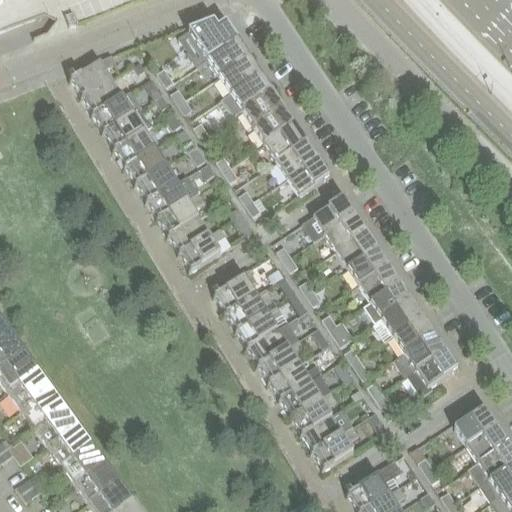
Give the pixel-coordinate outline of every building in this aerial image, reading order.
[(0,0),(0,12),(25,3),(23,0),(0,0)] [(187,36),(205,64),(236,44),(225,27),(217,33),(212,26),(212,27),(188,36),(187,36)] [(205,64),(217,81),(247,61),(242,53),(238,42),(237,43),(236,44),(205,64)] [(248,60),(247,61),(217,81),(228,98),(258,78),(253,70),(249,59),(248,60)] [(79,104),(110,84),(104,75),(114,69),(111,62),(99,67),(99,66),(67,86),(68,87),(71,86),(81,102),(78,104),(79,104)] [(133,71),(138,79),(144,75),(139,67),(133,71)] [(163,74),(155,79),(165,93),(172,88),(163,74)] [(228,98),(240,115),(270,95),(264,87),(261,76),(259,77),(260,77),(258,78),(228,98)] [(121,102),(110,84),(79,104),(79,105),(81,103),(92,119),(89,121),(121,102)] [(167,110),(155,90),(148,95),(161,114),(167,110)] [(240,115),(251,132),(262,149),(292,129),(287,121),(283,110),(282,110),(282,111),(281,112),(276,104),(272,93),(271,93),(271,94),(270,95),(240,115)] [(177,95),(169,100),(183,120),(191,115),(177,95)] [(100,138),(100,139),(132,119),(121,102),(89,121),(90,122),(92,121),(102,137),(100,138)] [(111,156),(143,136),(150,131),(143,125),(137,116),(132,119),(100,139),(101,139),(103,138),(113,154),(111,156)] [(180,129),(173,118),(164,124),(171,135),(180,129)] [(274,166),(304,146),(298,138),(295,127),(294,127),(294,128),(292,129),(262,149),(274,166)] [(200,129),(192,134),(206,154),(214,149),(200,129)] [(191,146),(183,135),(175,141),(182,152),(191,146)] [(143,136),(111,156),(111,157),(114,155),(124,171),(122,173),(154,154),(143,136)] [(285,183),(315,163),(310,154),(306,144),(305,144),(305,145),(304,146),(274,166),(285,183)] [(204,165),(195,153),(187,158),(196,171),(204,165)] [(132,190),(133,191),(164,171),(154,154),(122,173),(122,174),(125,172),(135,189),(132,190)] [(298,202),(328,182),(321,171),(318,161),(316,161),(316,162),(315,163),(285,183),(298,202)] [(222,162),(215,168),(229,188),(236,183),(222,162)] [(214,178),(207,169),(199,174),(206,184),(214,178)] [(164,171),(133,191),(135,190),(146,206),(143,208),(144,208),(175,188),(164,171)] [(154,225),(186,206),(175,188),(144,208),(144,209),(146,207),(156,223),(154,225)] [(245,197),(238,202),(251,222),(259,217),(245,197)] [(165,242),(165,243),(197,223),(191,214),(202,207),(197,199),(186,206),(154,225),(155,226),(157,224),(167,241),(165,242)] [(322,239),(353,219),(342,202),(311,222),(322,239)] [(240,220),(236,213),(227,219),(231,226),(234,224),(240,220)] [(322,239),(334,256),(364,236),(359,227),(355,217),(354,217),(354,218),(353,219),(322,239)] [(240,220),(234,224),(244,240),(250,236),(240,220)] [(197,223),(165,243),(168,242),(178,258),(176,259),(176,260),(208,240),(197,223)] [(187,278),(207,266),(219,258),(213,249),(224,242),(219,234),(208,240),(176,260),(176,261),(179,259),(189,275),(186,277),(187,278)] [(365,235),(364,236),(334,256),(345,273),(375,253),(370,244),(366,234),(365,234),(365,235)] [(345,273),(357,290),(387,270),(381,261),(378,251),(376,251),(377,252),(375,253),(345,273)] [(283,252),(275,257),(289,278),(296,273),(283,252)] [(388,269),(387,270),(357,290),(368,307),(398,286),(393,278),(389,268),(388,268),(388,269)] [(222,320),(254,300),(248,291),(255,286),(248,274),(239,280),(242,283),(211,302),(212,303),(214,302),(224,318),(222,320)] [(277,274),(266,282),(271,290),(282,282),(277,274)] [(283,282),(276,287),(287,303),(295,298),(283,282)] [(368,307),(379,324),(409,303),(404,295),(400,285),(399,285),(399,286),(398,286),(368,307)] [(305,286),(298,291),(311,312),(319,307),(305,286)] [(254,300),(222,320),(223,321),(225,319),(235,335),(233,337),(265,317),(259,309),(270,302),(265,294),(254,300)] [(295,298),(287,303),(299,321),(307,316),(295,298)] [(409,303),(379,324),(391,341),(421,320),(415,312),(412,302),(410,302),(411,303),(409,303)] [(244,355),(276,335),(270,326),(281,320),(276,311),(265,318),(265,317),(233,337),(233,338),(236,336),(246,353),(244,354),(244,355)] [(391,341),(402,357),(432,337),(427,329),(423,319),(422,319),(422,320),(421,320),(391,341)] [(328,321),(321,325),(328,335),(335,331),(328,321)] [(295,323),(287,328),(292,337),(295,335),(298,326),(295,323)] [(0,344),(9,337),(0,324),(0,344)] [(335,331),(328,335),(339,352),(352,344),(340,327),(335,331)] [(276,335),(244,355),(247,354),(257,370),(254,371),(255,372),(286,352),(281,344),(292,337),(287,328),(276,335)] [(311,338),(321,354),(328,350),(318,333),(311,338)] [(433,336),(432,337),(402,357),(404,361),(396,367),(404,380),(443,354),(438,346),(434,336),(433,336)] [(0,344),(0,372),(23,356),(9,337),(0,344)] [(292,361),(286,352),(255,372),(255,373),(258,371),(268,387),(265,389),(266,389),(297,370),(292,361)] [(419,398),(456,373),(449,363),(446,352),(444,353),(445,353),(443,354),(404,380),(406,383),(408,382),(419,398)] [(351,354),(344,359),(350,369),(358,364),(351,354)] [(23,356),(0,372),(0,389),(6,398),(37,375),(23,356)] [(368,380),(358,364),(350,369),(361,385),(368,380)] [(276,407),(308,387),(297,370),(266,389),(266,390),(268,388),(278,405),(276,406),(276,407)] [(6,398),(19,416),(50,393),(37,375),(6,398)] [(319,380),(308,387),(276,407),(277,407),(279,406),(289,422),(287,423),(287,424),(319,404),(330,397),(319,380)] [(373,388),(366,393),(379,413),(387,408),(373,388)] [(50,393),(19,416),(32,434),(63,412),(50,393)] [(362,400),(358,395),(349,401),(353,406),(362,400)] [(330,397),(319,404),(287,424),(288,424),(290,423),(300,439),(298,441),(330,422),(324,413),(335,406),(330,397)] [(32,434),(46,453),(77,430),(63,412),(32,434)] [(464,450),(494,430),(483,413),(453,433),(464,450)] [(308,458),(309,459),(341,439),(330,422),(298,441),(298,442),(301,440),(311,456),(308,458)] [(464,450),(475,467),(505,447),(500,439),(496,428),(495,428),(495,429),(494,430),(464,450)] [(378,438),(384,435),(380,429),(375,432),(378,438)] [(77,430),(46,453),(59,471),(90,448),(77,430)] [(351,432),(341,439),(309,459),(312,458),(322,474),(319,475),(320,477),(352,457),(346,447),(357,441),(351,432)] [(466,473),(477,490),(511,466),(511,456),(511,455),(507,445),(506,445),(506,446),(505,447),(475,467),(466,473)] [(0,468),(11,460),(2,447),(0,448),(0,468)] [(59,471),(73,490),(104,467),(90,448),(59,471)] [(424,463),(416,469),(430,489),(438,484),(424,463)] [(511,466),(477,490),(489,507),(511,491),(511,466)] [(86,508),(118,486),(104,467),(73,490),(86,508)] [(391,467),(381,473),(386,482),(396,475),(391,467)] [(366,511),(387,499),(381,489),(388,485),(386,482),(381,473),(373,478),(375,482),(344,501),(345,502),(347,501),(354,511),(366,511)] [(14,493),(25,508),(26,507),(25,507),(38,497),(29,484),(15,494),(15,493),(16,493),(15,493),(14,493)] [(86,508),(89,511),(120,511),(131,504),(118,486),(86,508)] [(492,511),(511,511),(511,491),(489,507),(492,511)] [(387,499),(366,511),(395,511),(393,508),(403,501),(398,492),(387,499)] [(456,511),(447,497),(439,503),(445,511),(456,511)] [(419,503),(424,511),(427,511),(434,508),(427,498),(419,503)]
